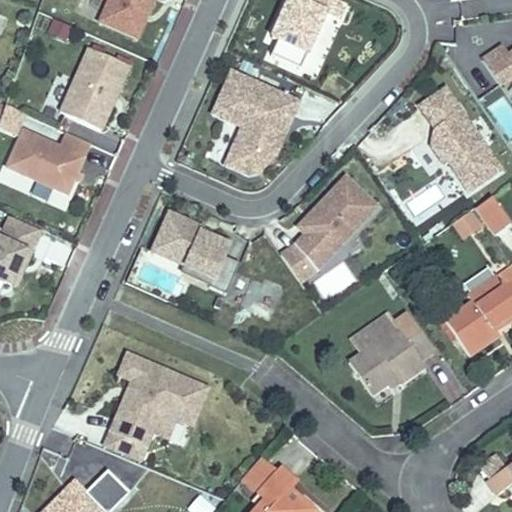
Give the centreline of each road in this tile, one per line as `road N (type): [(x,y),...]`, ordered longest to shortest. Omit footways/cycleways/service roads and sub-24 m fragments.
road 1 (residential): [(148,151),(263,206),(426,45),(417,4),(408,0)]
road 2 (residential): [(41,390),(148,151)]
road 3 (residential): [(428,482),(400,472),(240,364)]
road 4 (residential): [(148,151),(217,0)]
road 5 (residential): [(1,511),(41,390)]
road 6 (residential): [(511,399),(445,449),(428,482)]
